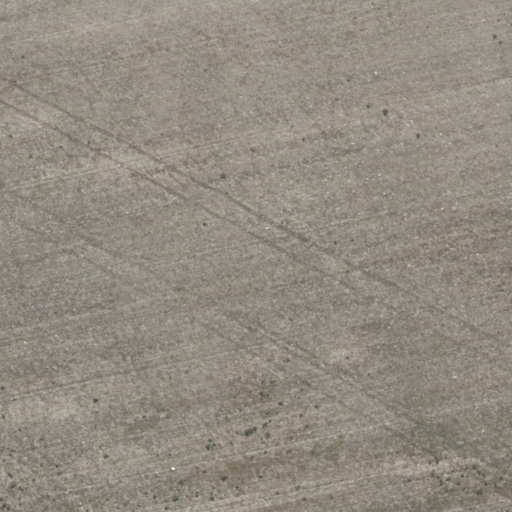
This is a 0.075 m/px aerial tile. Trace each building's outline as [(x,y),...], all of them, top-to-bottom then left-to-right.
[(311,224),(247,246),(259,279),(322,257),(311,224)] [(339,263),(251,289),(267,341),(355,315),(339,263)] [(358,323),(271,345),(285,400),(372,378),(358,323)] [(289,410),(290,412),(307,469),(394,442),(376,383),(289,410)] [(293,511),(280,475),(198,504),(200,511),(293,511)]
